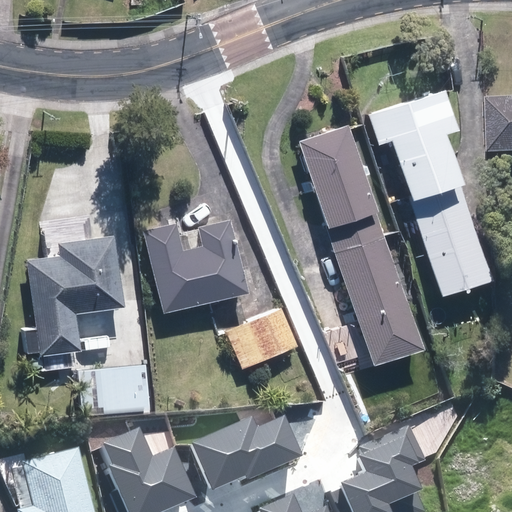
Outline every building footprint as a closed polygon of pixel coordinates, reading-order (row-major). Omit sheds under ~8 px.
[(432,299),(484,281),(469,236),(435,138),(449,133),(435,91),(358,118),(369,148),(378,144),(432,299)] [(511,156),(511,101),(485,102),(486,157),(511,156)] [(361,369),(413,352),(339,126),(288,143),(320,240),(319,240),(361,369)] [(193,248),(174,252),(168,224),(136,231),(155,314),(237,296),(220,222),(189,229),(193,248)] [(17,331),(19,355),(30,354),(31,372),(71,369),(66,315),(113,310),(106,239),(50,244),(52,256),(19,260),(26,330),(17,331)] [(264,313),(218,329),(232,370),(293,349),(279,307),(264,313)] [(131,365),(94,369),(98,416),(143,411),(139,364),(131,365)] [(461,413),(430,467),(472,491),(503,437),(461,413)] [(191,443),(212,490),(245,476),(247,479),(301,455),(283,416),(257,428),(251,416),(191,443)] [(342,487),(331,492),(339,511),(416,511),(422,510),(414,490),(420,487),(410,465),(424,459),(409,423),(358,445),(361,453),(356,455),(363,471),(340,481),(342,487)] [(108,466),(127,511),(162,511),(197,497),(175,447),(153,456),(140,427),(102,443),(111,465),(108,466)] [(73,511),(61,452),(12,463),(14,470),(4,472),(12,511),(73,511)] [(309,511),(303,511),(295,491),(256,507),(258,511),(330,511),(327,505),(309,511)]
